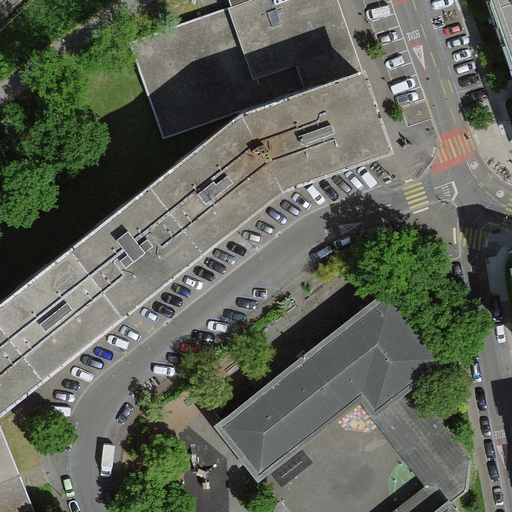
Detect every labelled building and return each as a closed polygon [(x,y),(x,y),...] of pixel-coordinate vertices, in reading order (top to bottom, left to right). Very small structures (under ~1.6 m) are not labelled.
[(360,69),(335,0),(258,0),(236,8),(134,44),(167,137),(242,110),(360,69)] [(511,0),(495,0),(503,21),(511,17),(511,0)] [(511,17),(503,21),(511,47),(511,17)] [(360,69),(242,110),(283,183),(350,160),(347,152),(361,147),(362,150),(386,142),(360,69)] [(283,183),(242,110),(151,182),(203,245),(283,183)] [(203,245),(151,182),(71,244),(123,309),(203,245)] [(123,309),(71,244),(0,300),(0,318),(43,372),(123,309)] [(395,295),(223,428),(261,477),(366,395),(432,487),(400,511),(455,511),(449,504),(466,492),(470,458),(413,385),(444,359),(395,295)] [(0,405),(43,372),(0,318),(0,405)] [(0,482),(12,511),(37,511),(0,420),(0,419),(0,482)] [(12,511),(0,482),(0,511),(12,511)]
